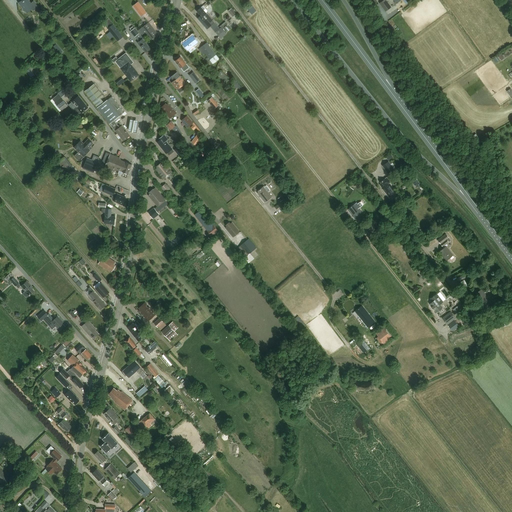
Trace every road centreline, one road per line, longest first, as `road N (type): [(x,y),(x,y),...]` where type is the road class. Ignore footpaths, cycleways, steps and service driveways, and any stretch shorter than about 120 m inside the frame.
road 1 (tertiary): [(75,511),(79,449),(120,299),(155,76),(178,3)]
road 2 (trunk): [(294,0),(414,150),(467,196)]
road 3 (trunk): [(467,196),(388,88)]
